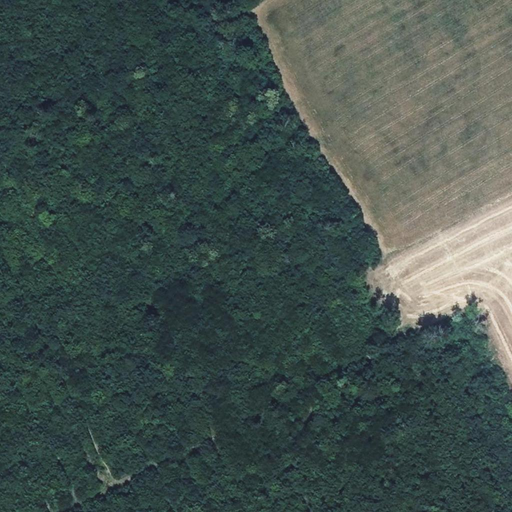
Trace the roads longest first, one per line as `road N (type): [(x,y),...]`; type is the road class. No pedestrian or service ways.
road 1 (track): [(0,250),(103,460),(104,488),(60,511)]
road 2 (track): [(242,511),(206,442),(104,488)]
